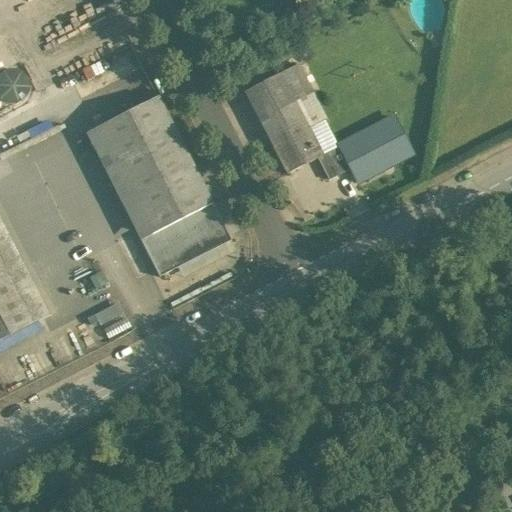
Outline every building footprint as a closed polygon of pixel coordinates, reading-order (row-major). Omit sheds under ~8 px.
[(245,94),(282,75),(275,60),(238,79),(245,94)] [(0,65),(0,99),(4,101),(12,102),(20,98),(26,92),(29,84),(27,75),(22,68),(15,64),(6,63),(0,65)] [(295,102),(309,129),(326,120),(299,66),(282,75),(245,94),(259,121),(295,102)] [(212,205),(158,98),(97,129),(151,235),(152,236),(212,205)] [(287,175),(319,159),(323,156),(322,155),(309,129),(295,102),(259,121),(287,175)] [(394,118),(339,147),(351,169),(359,183),(413,155),(394,118)] [(52,137),(52,135),(52,133),(50,131),(48,129),(46,129),(44,130),(42,131),(41,133),(40,135),(41,137),(42,139),(44,141),(46,141),(48,141),(50,139),(52,137)] [(151,235),(97,129),(88,134),(140,240),(151,235)] [(40,143),(40,141),(40,139),(38,137),(36,136),(34,135),(32,136),(30,137),(29,139),(28,141),(29,144),(30,145),(32,147),(34,147),(36,147),(38,145),(40,143)] [(16,145),(16,147),(16,150),(18,152),(20,153),(22,153),(24,153),(26,152),(27,150),(28,147),(27,145),(26,143),(24,142),(22,141),(20,142),(18,143),(16,145)] [(339,147),(322,155),(323,156),(319,159),(330,180),(351,169),(339,147)] [(212,205),(152,236),(151,235),(140,240),(159,278),(231,241),(213,205),(212,205)] [(0,247),(38,322),(51,316),(0,216),(0,247)] [(0,341),(38,322),(0,247),(0,341)]
